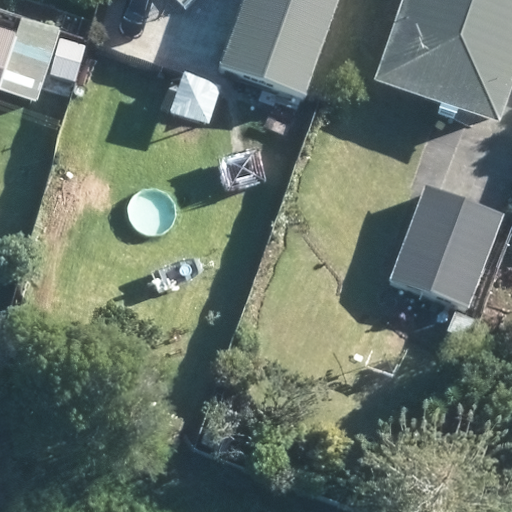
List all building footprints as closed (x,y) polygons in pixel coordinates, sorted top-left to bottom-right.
[(346,0),(247,0),(224,67),(296,92),(312,97),(346,0)] [(504,127),(511,104),(511,0),(408,0),(380,85),(440,105),(504,127)] [(0,30),(0,96),(20,37),(0,30)] [(54,32),(44,63),(70,71),(80,41),(54,32)] [(217,85),(181,76),(169,123),(205,132),(217,85)] [(506,219),(502,218),(428,188),(393,281),(470,310),(506,219)] [(411,322),(440,336),(451,311),(422,297),(411,322)] [(480,321),(460,313),(451,333),(471,341),(480,321)]
